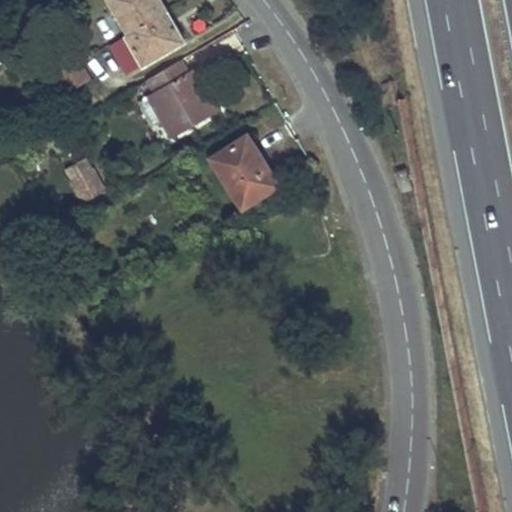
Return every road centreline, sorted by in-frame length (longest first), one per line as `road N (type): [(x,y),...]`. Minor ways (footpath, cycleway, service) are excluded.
road 1 (tertiary): [(271,0),(322,72),(386,227),(408,379),(401,511)]
road 2 (motorway): [(454,0),(511,298)]
